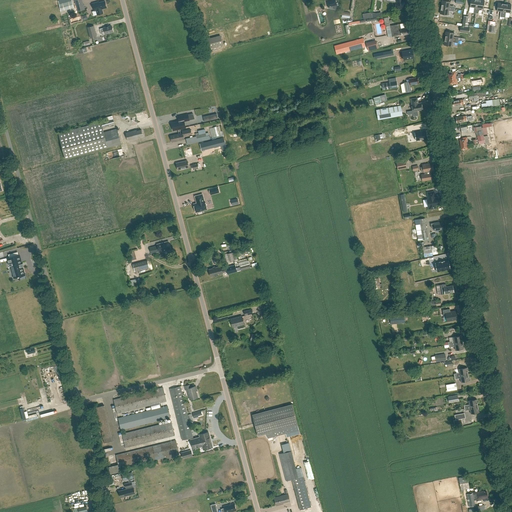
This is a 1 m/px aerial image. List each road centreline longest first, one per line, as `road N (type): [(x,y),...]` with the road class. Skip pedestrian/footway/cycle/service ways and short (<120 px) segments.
road 1 (unclassified): [(510,511),(420,0)]
road 2 (unclassified): [(220,367),(122,0)]
road 3 (unclassified): [(80,400),(0,109)]
road 4 (unclassified): [(258,511),(220,367)]
road 5 (unclassified): [(80,400),(220,367)]
